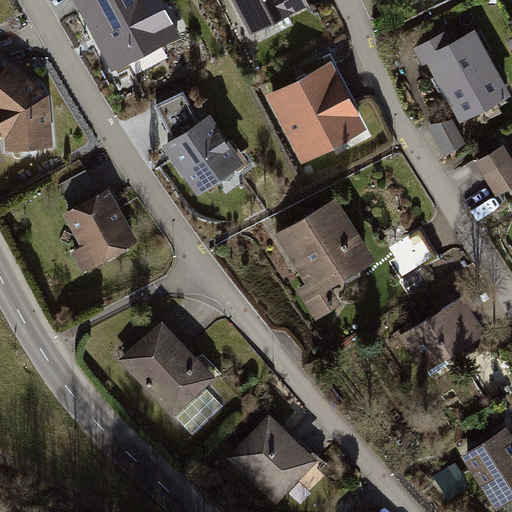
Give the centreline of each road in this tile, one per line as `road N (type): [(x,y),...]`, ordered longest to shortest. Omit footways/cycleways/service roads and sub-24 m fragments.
road 1 (residential): [(414,511),(207,273),(133,170),(33,0)]
road 2 (residential): [(511,297),(406,131),(347,0)]
road 3 (tertiary): [(191,511),(77,398),(0,272)]
